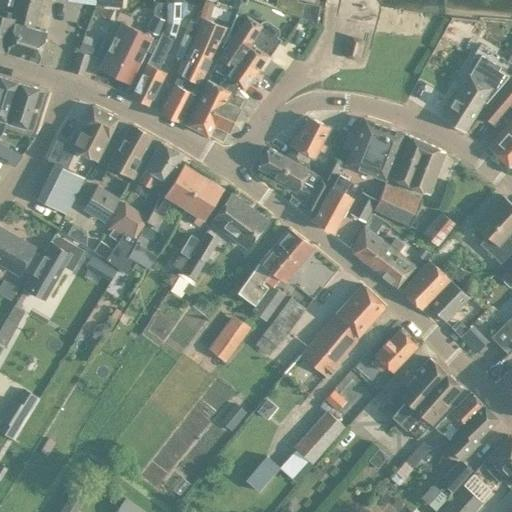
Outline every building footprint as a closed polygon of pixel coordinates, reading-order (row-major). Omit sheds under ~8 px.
[(13,23),(11,22),(5,46),(48,59),(55,38),(43,35),(46,27),(29,22),(34,0),(15,0),(13,13),(14,14),(13,23)] [(144,28),(135,24),(113,69),(128,76),(144,44),(151,47),(165,20),(163,0),(154,0),(152,5),(153,9),(144,28)] [(163,0),(165,20),(151,47),(129,90),(148,100),(165,67),(157,63),(177,22),(178,0),(163,0)] [(295,0),(293,9),(315,18),(318,0),(317,0),(295,0)] [(244,9),(243,11),(235,8),(235,9),(221,41),(224,43),(255,63),(265,49),(268,43),(271,45),(278,34),(274,32),(277,28),(276,24),(265,16),(261,17),(260,19),(244,9)] [(0,9),(0,44),(5,46),(11,22),(13,23),(14,14),(13,13),(0,9)] [(178,68),(197,78),(223,22),(202,15),(178,68)] [(113,69),(135,24),(120,16),(98,62),(113,69)] [(359,54),(364,35),(346,30),(341,49),(359,54)] [(255,63),(224,43),(211,63),(222,70),(237,79),(242,83),(255,63)] [(77,45),(70,66),(82,70),(88,49),(77,45)] [(467,67),(440,112),(464,126),(483,95),(486,97),(509,69),(499,63),(501,60),(480,48),(468,68),(467,67)] [(197,78),(178,68),(159,106),(178,116),(197,78)] [(0,112),(5,114),(17,76),(0,70),(0,112)] [(222,70),(217,80),(228,85),(212,119),(226,126),(226,125),(228,126),(238,123),(243,112),(239,102),(238,101),(242,91),(233,87),(237,79),(222,70)] [(511,71),(502,83),(480,108),(493,119),(509,99),(511,101),(511,110),(486,141),(511,163),(511,71)] [(228,85),(217,80),(206,74),(186,119),(222,136),(226,126),(212,119),(228,85)] [(42,84),(17,76),(5,114),(30,122),(42,84)] [(117,112),(91,99),(71,141),(95,153),(108,130),(117,112)] [(328,120),(308,110),(298,131),(294,129),(285,149),(292,153),(297,144),(312,152),(316,143),(323,146),(326,140),(320,137),(328,120)] [(347,129),(347,130),(342,141),(350,144),(345,158),(383,173),(404,128),(403,127),(363,112),(355,133),(347,129)] [(131,119),(112,152),(110,158),(133,170),(145,147),(146,145),(142,143),(150,129),(131,119)] [(404,128),(383,173),(384,174),(386,170),(428,187),(445,145),(404,128)] [(45,153),(53,157),(35,193),(64,208),(82,171),(57,159),(66,141),(54,134),(47,149),(45,153)] [(145,163),(138,175),(133,184),(144,191),(149,182),(149,181),(156,169),(166,175),(181,149),(160,136),(144,163),(145,163)] [(292,153),(285,149),(284,150),(267,141),(256,160),(285,177),(284,180),(295,186),(302,174),(313,180),(309,188),(320,195),(332,175),(320,169),(320,170),(308,164),(291,155),(292,153)] [(320,195),(309,188),(300,204),(312,213),(311,214),(332,226),(351,192),(342,187),(349,174),(336,167),(341,157),(329,151),(320,169),(332,175),(320,195)] [(154,202),(147,213),(145,215),(156,221),(171,193),(183,200),(202,170),(182,158),(163,188),(165,189),(156,203),(154,202)] [(202,170),(183,200),(196,209),(191,217),(197,221),(222,182),(202,170)] [(409,220),(420,193),(384,177),(372,204),(409,220)] [(105,215),(115,197),(118,193),(96,180),(82,201),(105,215)] [(361,185),(349,208),(364,216),(375,193),(361,185)] [(230,189),(211,215),(246,241),(265,215),(230,189)] [(511,223),(511,199),(502,190),(474,219),(485,229),(478,237),(499,257),(511,243),(511,233),(507,228),(511,223)] [(145,215),(147,213),(124,197),(107,222),(111,224),(108,229),(117,235),(111,243),(99,235),(92,245),(126,268),(134,256),(126,251),(136,232),(134,231),(145,215)] [(439,205),(420,227),(437,240),(455,218),(439,205)] [(54,207),(50,214),(57,218),(60,210),(54,207)] [(370,207),(350,243),(350,245),(365,258),(381,234),(373,228),(382,214),(370,207)] [(85,227),(71,219),(65,230),(85,242),(85,227)] [(40,250),(31,245),(33,241),(0,222),(0,257),(18,268),(20,263),(28,268),(40,250)] [(258,256),(236,285),(249,295),(244,301),(239,297),(232,306),(251,321),(258,311),(250,305),(250,304),(267,282),(263,278),(267,273),(270,266),(300,231),(287,222),(258,256)] [(205,225),(192,247),(181,264),(193,272),(204,255),(218,233),(205,225)] [(179,245),(188,251),(199,234),(190,228),(179,245)] [(54,229),(24,281),(43,293),(62,258),(71,263),(81,244),(54,229)] [(267,282),(250,304),(263,314),(269,306),(270,306),(283,288),(272,280),(272,279),(277,272),(283,275),(312,241),(300,231),(270,266),(267,273),(263,278),(267,282)] [(392,243),(381,234),(365,258),(380,270),(397,247),(403,240),(397,236),(392,243)] [(435,243),(425,234),(414,245),(424,254),(435,243)] [(403,240),(397,247),(380,270),(396,282),(414,261),(398,248),(404,241),(403,240)] [(511,308),(490,330),(505,346),(506,345),(511,339),(511,338),(511,247),(500,260),(511,272),(511,308)] [(421,304),(422,302),(426,298),(444,315),(468,291),(427,254),(399,283),(421,304)] [(193,280),(178,270),(169,284),(180,291),(182,286),(187,289),(193,280)] [(17,281),(2,273),(0,276),(0,288),(10,294),(17,281)] [(333,309),(300,348),(326,370),(359,332),(357,330),(384,300),(361,278),(333,309)] [(289,291),(261,328),(276,340),(304,303),(289,291)] [(14,295),(6,311),(17,317),(28,298),(22,294),(20,298),(14,295)] [(221,354),(248,319),(231,305),(204,340),(221,354)] [(17,317),(6,311),(0,320),(0,336),(5,340),(17,317)] [(374,349),(376,351),(372,355),(381,364),(385,360),(391,366),(416,340),(399,323),(374,349)] [(511,338),(511,339),(506,345),(508,346),(501,352),(510,362),(494,377),(511,396),(511,338)] [(289,363),(299,345),(290,340),(280,357),(289,363)] [(204,344),(193,353),(206,367),(216,357),(204,344)] [(405,373),(395,384),(380,400),(398,417),(444,366),(428,351),(406,375),(405,373)] [(398,377),(413,362),(407,355),(392,370),(398,377)] [(345,389),(357,378),(344,365),(333,376),(345,389)] [(444,366),(398,417),(416,434),(441,407),(439,405),(461,381),(444,366)] [(26,381),(0,423),(13,432),(39,389),(26,381)] [(336,405),(345,395),(333,384),(324,394),(336,405)] [(482,398),(468,384),(435,422),(448,435),(453,425),(455,423),(482,398)] [(234,396),(218,414),(227,422),(243,405),(234,396)] [(482,398),(455,423),(453,425),(467,441),(497,413),(482,398)] [(293,441),(311,457),(344,421),(325,404),(293,441)] [(511,429),(511,430),(488,449),(511,476),(511,429)] [(412,462),(412,461),(420,452),(429,443),(422,436),(416,442),(407,450),(391,470),(398,477),(402,473),(412,462)] [(452,486),(472,464),(458,452),(438,474),(439,475),(435,479),(448,490),(451,486),(452,486)] [(466,511),(481,495),(462,479),(436,510),(438,511),(466,511)] [(109,511),(149,511),(150,511),(124,492),(110,511),(109,511)]
